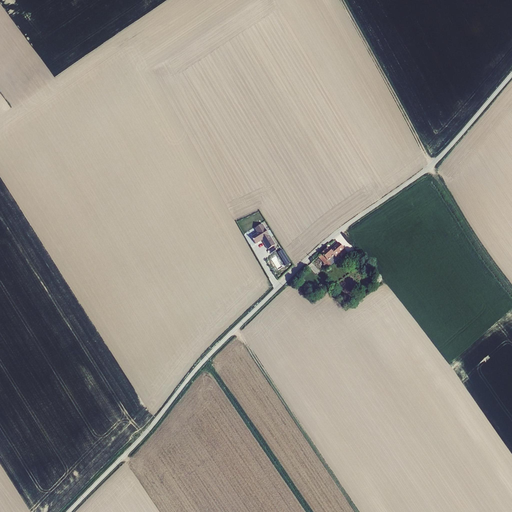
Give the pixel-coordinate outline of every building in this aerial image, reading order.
[(270,238),(259,220),(252,225),(254,228),(248,232),(252,237),(253,236),(256,242),(259,240),(262,244),(270,238)] [(253,239),(248,242),(253,251),(258,248),(253,239)] [(338,242),(330,250),(335,255),(328,261),(321,254),(318,257),(324,263),(323,264),(325,267),(339,255),(341,258),(347,252),(338,242)] [(330,250),(328,247),(321,254),(328,261),(335,255),(330,250)] [(355,253),(350,257),(355,264),(360,260),(355,253)]
